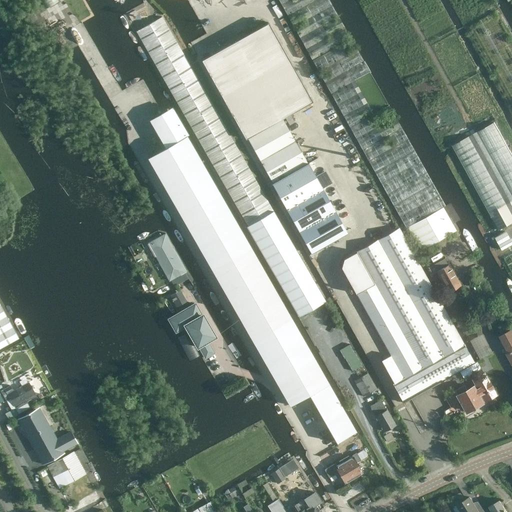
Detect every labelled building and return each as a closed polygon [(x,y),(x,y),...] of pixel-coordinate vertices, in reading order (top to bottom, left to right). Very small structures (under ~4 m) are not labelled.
[(329,0),(278,0),(349,127),(406,228),(408,227),(443,207),(445,206),(389,105),(388,105),(370,72),(329,0)] [(511,42),(495,11),(464,28),(511,115),(511,42)] [(136,31),(247,225),(273,211),(162,17),(136,31)] [(268,22),(201,60),(245,139),(312,101),(268,22)] [(248,139),(272,183),(307,163),(283,119),(248,139)] [(499,230),(511,222),(511,154),(494,122),(452,145),(499,230)] [(328,383),(186,135),(148,157),(290,405),(309,394),(328,383)] [(308,163),(272,183),(311,253),(348,233),(308,163)] [(445,206),(443,207),(448,217),(452,223),(454,221),(459,219),(450,203),(445,206)] [(421,250),(436,242),(456,231),(452,223),(448,217),(443,207),(408,227),(421,250)] [(299,316),(326,301),(273,211),(247,225),(246,226),(299,316)] [(403,402),(474,362),(399,227),(356,251),(374,283),(356,293),(390,355),(381,360),(394,382),(392,383),(403,402)] [(511,235),(508,229),(496,235),(503,249),(511,243),(511,235)] [(165,235),(150,243),(170,279),(184,271),(165,235)] [(449,264),(448,264),(436,271),(441,281),(448,292),(461,285),(449,264)] [(180,309),(190,303),(181,288),(172,294),(180,309)] [(0,304),(0,348),(18,338),(0,304)] [(207,341),(215,336),(202,315),(195,304),(169,319),(176,331),(186,325),(197,346),(198,346),(205,358),(214,353),(207,341)] [(511,332),(511,330),(501,336),(501,337),(501,340),(501,341),(502,342),(502,343),(502,344),(503,346),(505,344),(509,351),(506,352),(508,354),(509,356),(510,357),(511,360),(511,332)] [(471,338),(480,358),(493,352),(484,332),(471,338)] [(351,342),(340,349),(353,369),(357,367),(361,374),(368,370),(351,342)] [(376,389),(367,373),(354,381),(363,396),(376,389)] [(454,390),(466,411),(482,402),(478,395),(481,394),(482,395),(493,389),(484,373),(473,380),(478,388),(475,390),(473,387),(468,390),(464,385),(454,390)] [(14,406),(14,405),(35,394),(34,393),(34,392),(33,390),(32,389),(31,387),(31,386),(30,384),(29,383),(28,382),(13,391),(10,385),(4,389),(14,406)] [(336,442),(356,431),(328,383),(309,394),(318,410),(315,412),(320,420),(323,418),(336,442)] [(396,424),(387,409),(386,410),(380,400),(371,406),(376,415),(375,416),(384,431),(386,430),(388,430),(393,428),(393,426),(396,424)] [(63,450),(77,443),(71,432),(57,439),(49,426),(46,428),(35,410),(20,418),(18,419),(34,449),(35,448),(38,453),(37,454),(38,454),(41,458),(40,459),(43,464),(64,452),(63,450)] [(349,457),(348,456),(342,459),(353,477),(362,472),(356,462),(366,456),(363,450),(357,453),(356,452),(352,455),(352,456),(349,457)] [(86,474),(73,452),(47,466),(59,488),(86,474)] [(339,461),(340,463),(336,466),(335,463),(324,469),(329,478),(339,472),(345,483),(353,477),(342,459),(339,461)] [(285,478),(284,477),(284,476),(291,472),(285,464),(279,468),(271,473),(279,485),(287,480),(285,478)] [(252,487),(242,493),(245,498),(255,491),(252,487)] [(295,503),(290,506),(293,511),(320,511),(319,509),(323,506),(314,492),(304,499),(302,501),(296,504),(295,503)] [(470,497),(458,504),(462,511),(485,511),(481,505),(479,502),(475,505),(470,497)] [(285,511),(287,511),(278,498),(267,505),(271,511),(285,511)] [(506,511),(500,500),(489,506),(492,511),(506,511)]
